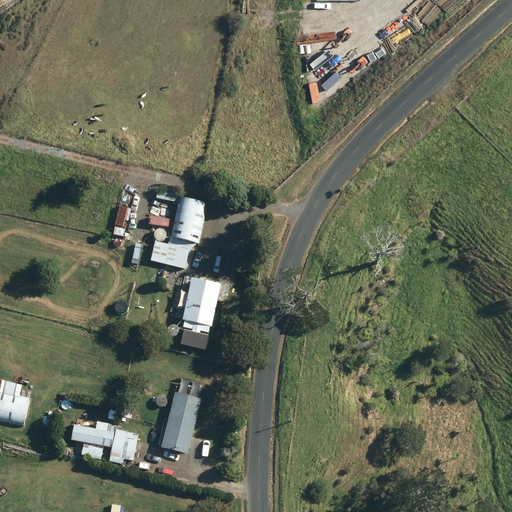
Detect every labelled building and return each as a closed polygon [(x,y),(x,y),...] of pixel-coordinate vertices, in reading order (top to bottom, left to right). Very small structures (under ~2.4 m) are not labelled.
[(151,260),(185,268),(189,251),(197,243),(199,244),(207,202),(180,197),(172,236),(170,237),(168,244),(156,241),(151,260)] [(132,209),(116,207),(113,235),(129,237),(132,209)] [(181,344),(206,350),(222,284),(191,277),(182,318),(186,319),(181,344)] [(0,421),(24,427),(31,398),(20,395),(22,384),(2,380),(0,389),(0,421)] [(187,453),(201,399),(175,392),(161,447),(187,453)] [(133,461),(139,434),(114,428),(115,425),(98,421),(96,429),(74,424),(71,439),(85,442),(82,454),(100,458),(103,445),(112,447),(109,461),(123,464),(124,459),(133,461)]
